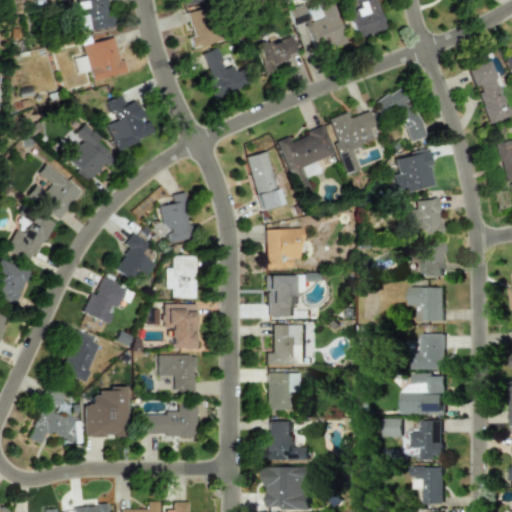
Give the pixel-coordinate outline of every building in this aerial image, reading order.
[(74,0),(78,30),(108,27),(104,0),(74,0)] [(356,0),(359,8),(346,12),(353,36),(382,28),(374,0),(356,0)] [(343,42),(331,3),(302,12),(303,15),(291,19),(292,23),(302,19),(312,52),(343,42)] [(184,11),(189,36),(187,36),(189,47),(212,42),(205,7),(184,11)] [(252,44),(261,70),(297,57),(289,35),(266,44),(264,39),(252,44)] [(71,58),(74,73),(87,70),(89,80),(124,72),(121,59),(116,60),(111,37),(79,44),(82,55),(71,58)] [(209,79),(203,81),(210,98),(241,86),(233,64),(222,69),(213,48),(199,53),(209,79)] [(511,51),(501,57),(511,79),(511,51)] [(507,115),(485,59),(462,67),(469,86),(472,85),(486,123),(507,115)] [(419,137),(403,87),(374,97),(381,118),(396,112),(406,142),(419,137)] [(103,100),(111,120),(103,124),(113,149),(148,135),(133,98),(121,103),(118,94),(103,100)] [(343,174),(356,169),(349,146),(376,138),(367,108),(326,121),(343,174)] [(71,133),(77,139),(64,151),(71,158),(66,162),(84,181),(110,156),(80,124),(71,133)] [(331,154),(321,127),(286,139),(285,136),(274,140),(294,194),(307,190),(298,166),(331,154)] [(511,138),(493,142),(500,181),(508,180),(511,198),(511,197),(511,138)] [(432,185),(424,149),(391,157),(394,174),(388,175),(392,194),(432,185)] [(256,210),(277,204),(264,151),(243,156),(256,210)] [(77,191),(42,163),(34,173),(47,183),(41,190),(33,184),(24,195),(55,219),(77,191)] [(155,205),(160,231),(164,231),(167,242),(186,238),(178,193),(166,195),(167,203),(155,205)] [(412,200),(412,208),(404,209),(405,222),(412,221),(413,235),(438,233),(436,198),(412,200)] [(12,229),(2,249),(27,263),(49,222),(31,212),(20,233),(12,229)] [(261,229),(263,269),(288,268),(288,258),(295,258),(295,242),(299,242),(299,227),(261,229)] [(120,244),(126,248),(110,268),(133,286),(150,263),(138,254),(145,244),(129,232),(120,244)] [(419,256),(420,275),(442,274),(441,241),(412,242),(412,256),(419,256)] [(162,288),(168,289),(168,297),(192,298),(192,258),(169,257),(168,268),(163,268),(162,288)] [(27,272),(0,258),(0,301),(11,307),(27,272)] [(290,275),(264,275),(264,289),(265,289),(265,316),(290,316),(290,307),(294,307),(295,292),(289,292),(290,275)] [(78,312),(104,323),(110,310),(116,298),(125,302),(130,292),(98,277),(90,294),(87,292),(78,312)] [(442,321),(442,287),(408,286),(408,305),(415,306),(415,321),(442,321)] [(270,353),(262,353),(263,364),(302,364),(302,325),(269,325),(270,353)] [(359,326),(359,344),(372,345),(373,327),(359,326)] [(83,381),(95,340),(71,333),(59,374),(83,381)] [(443,369),(443,334),(419,334),(419,352),(409,352),(409,369),(443,369)] [(191,392),(192,356),(155,355),(154,376),(170,376),(170,392),(191,392)] [(294,408),(293,372),(263,373),(265,409),(294,408)] [(401,414),(444,414),(443,374),(411,374),(411,388),(401,388),(401,414)] [(81,437),(123,437),(123,386),(107,386),(107,393),(88,393),(88,404),(80,404),(81,437)] [(23,438),(37,444),(43,432),(65,441),(74,422),(51,412),(59,394),(45,388),(23,438)] [(142,435),(193,436),(194,403),(175,403),(175,414),(142,413),(142,435)] [(282,418),(264,418),(264,460),(308,460),(308,447),(291,448),(290,426),(282,426),(282,418)] [(401,419),(382,419),(381,436),(400,436),(401,419)] [(441,420),(419,420),(419,433),(403,433),(403,446),(420,446),(421,458),(442,458),(441,420)] [(265,510),(309,510),(309,479),(317,479),(317,466),(265,467),(265,510)] [(413,489),(423,489),(423,504),(442,504),(442,467),(409,466),(409,477),(413,477),(413,489)] [(117,509),(117,511),(155,511),(155,501),(144,501),(144,509),(117,509)] [(184,511),(185,502),(169,502),(169,510),(162,510),(162,511),(184,511)]
